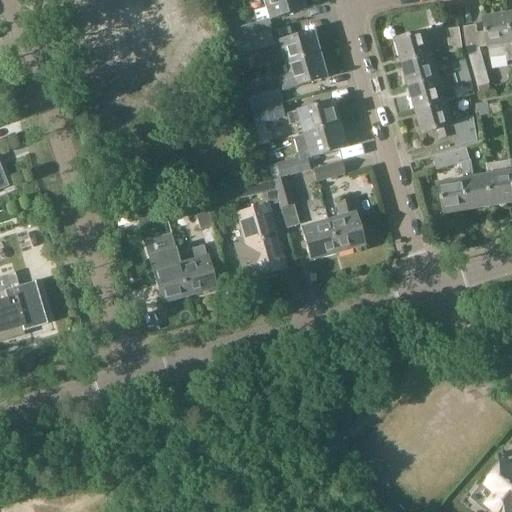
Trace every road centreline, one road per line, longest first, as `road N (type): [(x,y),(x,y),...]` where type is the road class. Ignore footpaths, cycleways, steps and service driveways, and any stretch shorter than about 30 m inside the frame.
road 1 (residential): [(128,376),(22,36),(3,0)]
road 2 (residential): [(128,376),(429,287)]
road 3 (residential): [(429,287),(345,2)]
road 4 (residential): [(0,413),(128,376)]
